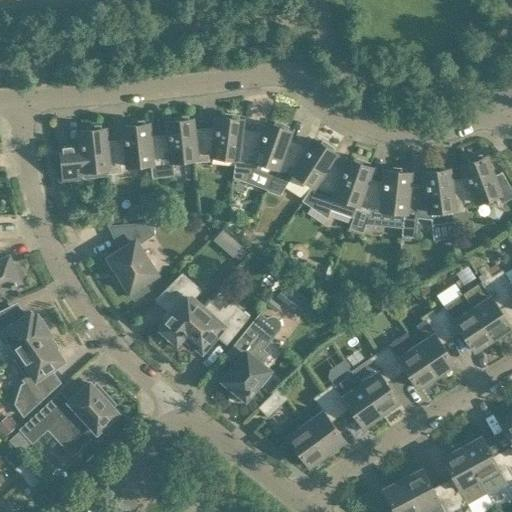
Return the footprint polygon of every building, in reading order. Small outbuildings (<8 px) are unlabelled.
[(241,119),(237,118),(238,115),(225,114),(225,117),(217,116),(215,129),(192,131),(191,131),(195,162),(208,160),(208,153),(212,154),(212,155),(235,157),(236,158),(239,131),(241,119)] [(191,131),(192,131),(191,119),(187,119),(187,116),(175,117),(175,120),(167,121),(168,136),(148,138),(151,163),(150,163),(152,177),(173,175),(171,160),(194,158),(194,162),(195,162),(191,131)] [(147,123),(143,124),(143,120),(131,122),(131,125),(123,126),(125,141),(105,143),(104,143),(107,167),(106,167),(107,174),(121,172),(120,165),(127,164),(127,165),(150,163),(151,163),(148,138),(147,123)] [(289,130),(286,129),(287,126),(275,122),(274,125),(267,122),(262,134),(239,131),(236,158),(235,157),(233,177),(246,182),(251,169),(272,176),(284,142),(285,142),(289,130)] [(103,128),(100,128),(99,125),(87,126),(87,130),(79,131),(81,145),(60,148),(63,178),(77,177),(76,169),(83,169),(83,170),(106,167),(107,167),(104,143),(105,143),(103,128)] [(310,187),(326,163),(327,163),(334,152),(331,150),(333,147),(322,141),(321,143),(314,139),(307,150),(285,142),(284,142),(272,176),(267,190),(279,195),(293,175),(310,187)] [(492,176),(485,156),(481,157),(480,154),(469,159),(470,162),(462,165),(467,178),(449,182),(453,213),(467,211),(466,204),(476,200),(476,202),(498,193),(502,200),(511,194),(511,189),(501,172),(500,172),(492,176)] [(370,167),(367,165),(368,162),(356,158),(355,161),(347,159),(343,172),(327,163),(326,163),(303,199),(302,201),(327,218),(331,209),(351,217),(354,208),(355,208),(365,179),(366,179),(370,167)] [(448,169),(444,169),(444,166),(432,168),(432,171),(424,172),(426,186),(407,185),(404,211),(402,236),(416,237),(418,217),(432,219),(433,225),(454,222),(453,213),(449,182),(448,169)] [(407,185),(409,172),(405,172),(405,168),(393,167),(393,171),(385,170),(383,184),(366,179),(365,179),(355,208),(368,212),(370,206),(381,208),(381,209),(404,211),(407,185)] [(136,243),(152,233),(151,223),(110,226),(120,249),(108,257),(106,254),(101,257),(111,273),(116,270),(134,298),(147,289),(142,282),(156,273),(136,243)] [(220,231),(215,241),(237,251),(242,241),(220,231)] [(17,267),(13,267),(8,255),(0,258),(0,286),(9,283),(11,286),(15,284),(14,281),(18,279),(21,276),(22,272),(20,269),(17,267)] [(505,296),(492,275),(484,263),(477,268),(481,274),(479,276),(482,281),(463,294),(472,308),(492,337),(510,325),(495,303),(505,296)] [(511,281),(511,283),(502,269),(500,270),(492,275),(505,296),(511,292),(511,281)] [(203,308),(192,298),(200,289),(181,273),(155,299),(167,310),(165,312),(170,317),(161,328),(163,330),(163,335),(168,340),(174,339),(175,340),(203,308)] [(278,292),(277,294),(289,304),(299,292),(287,282),(278,292)] [(472,308),(463,294),(445,306),(435,312),(449,333),(458,327),(473,350),(492,337),(472,308)] [(230,338),(248,316),(231,302),(225,309),(222,307),(219,311),(209,302),(210,301),(209,300),(203,308),(175,340),(176,341),(177,340),(186,348),(194,348),(196,345),(201,350),(219,329),(230,338)] [(43,318),(39,319),(36,315),(33,317),(29,312),(24,316),(19,315),(17,317),(10,306),(0,310),(0,338),(4,344),(10,340),(19,353),(19,354),(49,333),(47,330),(49,327),(49,322),(47,319),(43,318)] [(260,385),(269,374),(266,372),(268,369),(257,361),(265,352),(260,349),(281,323),(280,320),(278,317),(276,316),(272,315),(269,316),(266,317),(261,312),(229,351),(239,359),(223,380),(232,388),(231,390),(231,393),(232,395),(233,397),(235,399),(238,400),(240,400),(243,399),(245,398),(249,393),(252,390),(252,389),(257,382),(260,385)] [(454,362),(439,340),(449,333),(435,312),(423,320),(416,324),(426,338),(416,345),(436,375),(454,362)] [(436,375),(416,345),(406,331),(378,351),(393,371),(402,365),(417,387),(436,375)] [(62,360),(56,351),(57,346),(49,334),(49,333),(19,354),(19,353),(8,360),(9,362),(13,359),(26,377),(23,379),(25,381),(21,384),(14,403),(22,415),(59,382),(49,368),(62,360)] [(393,371),(378,351),(350,370),(352,372),(380,413),(381,413),(383,416),(394,408),(392,405),(398,400),(383,378),(393,371)] [(333,383),(323,390),(337,410),(347,404),(362,426),(380,413),(352,372),(334,384),(333,383)] [(102,390),(98,393),(89,383),(69,401),(70,402),(57,414),(83,442),(116,412),(111,406),(114,403),(102,390)] [(259,406),(268,415),(285,398),(277,389),(259,406)] [(328,417),(337,410),(323,390),(313,397),(322,410),(305,423),(326,452),(344,439),(328,417)] [(45,428),(56,418),(54,417),(45,407),(21,428),(32,440),(45,428)] [(511,413),(505,418),(507,421),(501,425),(511,445),(511,449),(504,454),(511,468),(511,413)] [(0,421),(0,429),(6,436),(17,426),(16,425),(18,423),(12,417),(10,419),(7,415),(0,421)] [(326,452),(305,423),(299,416),(281,429),(308,465),(326,452)] [(511,478),(511,468),(504,454),(494,460),(481,436),(474,440),(472,437),(460,443),(462,446),(461,447),(479,478),(487,492),(511,478)] [(487,492),(479,478),(461,447),(442,457),(455,481),(445,486),(456,509),(467,503),(487,492)] [(41,478),(24,459),(15,468),(32,486),(41,478)] [(402,478),(419,510),(419,511),(450,511),(456,509),(445,486),(434,492),(422,468),(402,478)] [(414,511),(419,510),(402,478),(382,489),(394,511),(414,511)]
